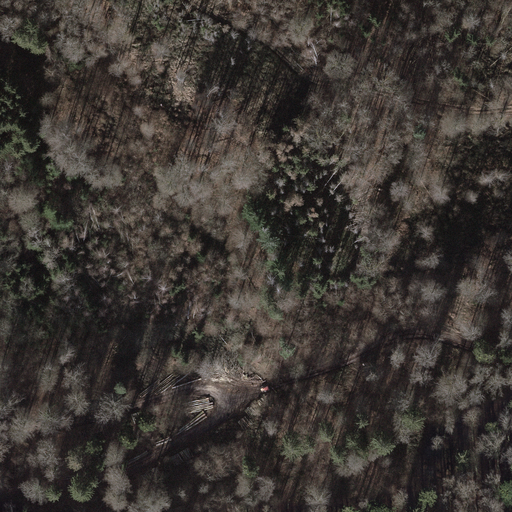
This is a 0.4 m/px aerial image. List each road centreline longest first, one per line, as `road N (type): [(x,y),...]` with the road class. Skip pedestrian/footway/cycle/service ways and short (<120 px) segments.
road 1 (track): [(0,495),(123,473),(231,403),(228,391),(212,385),(0,429)]
road 2 (track): [(231,403),(415,332),(511,349)]
